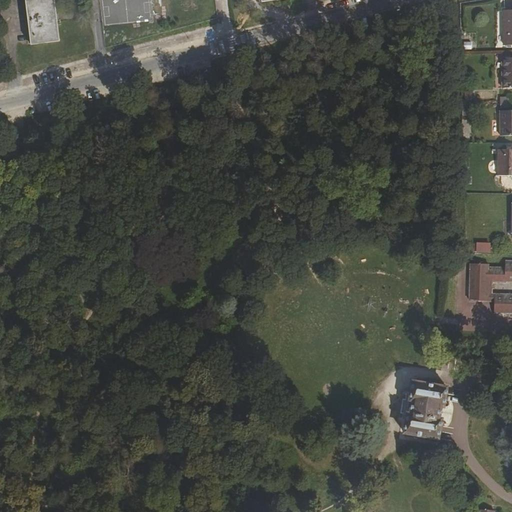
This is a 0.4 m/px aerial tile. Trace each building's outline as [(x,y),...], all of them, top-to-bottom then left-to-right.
[(61,42),(55,0),(24,0),(26,14),(27,14),(29,26),(27,27),(30,43),(31,43),(31,46),(61,42)] [(511,9),(503,10),(503,45),(511,45),(511,9)] [(511,57),(502,58),(503,88),(511,87),(511,57)] [(511,110),(501,111),(500,135),(511,135),(511,110)] [(511,149),(500,149),(499,176),(511,176),(511,149)] [(490,251),(491,240),(477,240),(476,250),(490,251)] [(511,259),(508,260),(508,267),(491,266),(491,263),(473,263),(472,299),(491,300),(491,297),(498,297),(497,313),(511,313),(511,259)] [(447,387),(412,381),(409,401),(403,400),(401,414),(407,415),(404,433),(439,440),(443,419),(440,418),(441,407),(444,407),(447,387)]
